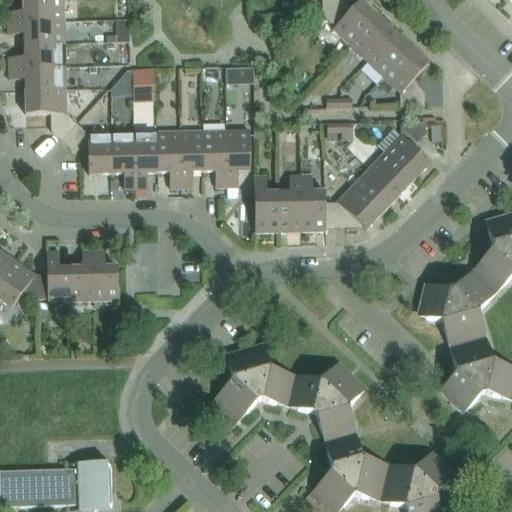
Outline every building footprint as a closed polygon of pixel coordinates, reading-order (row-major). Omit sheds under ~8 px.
[(7,14),(7,25),(63,24),(63,0),(22,1),(23,13),(7,14)] [(320,0),(322,17),(345,7),(344,0),(320,0)] [(345,7),(322,17),(335,29),(332,32),(349,48),(377,19),(360,3),(351,12),(345,7)] [(377,19),(349,48),(366,64),(394,35),(377,19)] [(24,36),(24,48),(64,47),(63,24),(7,25),(8,36),(24,36)] [(394,35),(366,64),(382,80),(410,50),(394,35)] [(8,60),(8,71),(64,70),(64,47),(24,48),(24,60),(8,60)] [(423,108),(423,107),(423,95),(411,84),(427,67),(410,50),(382,80),(399,96),(400,109),(423,108)] [(24,82),(25,93),(65,93),(64,70),(8,71),(8,82),(24,82)] [(153,72),(132,73),(132,98),(132,102),(154,100),(153,72)] [(237,72),(225,72),(225,88),(237,88),(237,72)] [(118,83),(110,92),(111,99),(118,99),(118,83)] [(50,116),(50,129),(50,133),(60,143),(76,126),(66,116),(65,93),(25,93),(25,117),(50,116)] [(338,110),(338,101),(326,102),(326,110),(338,110)] [(351,101),(338,101),(338,110),(351,110),(351,101)] [(412,149),(421,140),(424,137),(424,124),(400,125),(400,138),(384,155),(413,183),(429,166),(412,149)] [(71,153),(79,153),(87,153),(88,177),(111,177),(110,136),(87,137),(76,126),(60,143),(71,153)] [(339,135),(339,126),(326,126),(326,135),(339,135)] [(351,126),(339,126),(339,135),(352,135),(351,126)] [(224,133),(201,134),(203,175),(214,174),(215,190),(226,190),(224,133)] [(248,133),(224,133),(226,190),(227,190),(237,190),(237,174),(249,173),(248,133)] [(179,134),(156,135),(157,176),(169,175),(169,191),(180,191),(179,134)] [(201,134),(179,134),(180,191),(191,191),(191,175),(203,175),(201,134)] [(133,135),(110,136),(111,177),(123,176),(123,192),(135,192),(133,135)] [(156,135),(133,135),(135,192),(146,192),(145,176),(157,176),(156,135)] [(384,155),(368,171),(397,199),(413,183),(384,155)] [(368,171),(352,188),(382,216),(397,199),(368,171)] [(311,177),(300,178),(300,205),(301,234),(325,234),(324,229),(324,205),(324,193),(311,194),(311,177)] [(254,236),(278,235),(277,194),(266,195),(265,178),(253,179),(254,236)] [(289,194),(277,194),(278,235),(301,234),(300,205),(300,178),(289,178),(289,194)] [(336,205),(324,205),(324,229),(360,228),(365,233),(382,216),(352,188),(336,205)] [(237,190),(227,190),(227,199),(237,199),(237,190)] [(146,192),(135,192),(135,200),(146,200),(146,192)] [(490,253),(472,272),(496,295),(511,278),(511,214),(484,223),(485,225),(486,229),(486,231),(487,233),(491,248),(490,253)] [(0,283),(15,263),(0,252),(0,283)] [(82,269),(70,270),(71,304),(94,304),(93,253),(82,253),(82,269)] [(104,253),(93,253),(94,304),(117,303),(116,268),(104,269),(104,253)] [(46,254),(47,277),(47,301),(47,305),(71,304),(70,270),(59,270),(58,254),(46,254)] [(35,277),(15,263),(0,283),(0,302),(10,310),(23,293),(34,301),(47,301),(47,277),(35,277)] [(423,287),(415,319),(424,321),(441,325),(447,346),(448,350),(485,339),(478,314),(496,295),(472,272),(454,291),(449,292),(433,289),(432,288),(432,289),(431,288),(427,287),(423,287)] [(125,322),(135,322),(134,312),(124,312),(125,322)] [(444,388),(437,394),(461,417),(463,415),(468,411),(467,411),(480,398),(484,397),(506,402),(511,403),(511,368),(509,368),(493,364),(488,350),(485,339),(448,350),(449,354),(455,375),(445,387),(443,388),(444,388)] [(221,393),(207,408),(231,431),(234,428),(240,422),(245,416),(254,406),(256,405),(261,403),(262,403),(276,407),(281,408),(286,410),(294,377),(284,375),(269,371),(269,370),(264,356),(265,356),(264,354),(262,345),(225,356),(227,365),(227,367),(228,367),(232,381),(232,382),(221,393)] [(294,377),(286,410),(289,410),(297,412),(310,415),(312,416),(316,419),(316,421),(320,435),(321,436),(322,440),(323,445),(355,435),(354,431),(353,427),(352,425),(348,411),(348,410),(358,399),(360,398),(366,391),(352,378),(349,375),(338,365),(337,365),(332,371),(331,371),(330,372),(331,372),(320,383),(319,384),(304,380),(294,377)] [(309,496),(304,501),(315,511),(339,511),(342,509),(353,498),(369,501),(368,502),(376,504),(379,504),(388,466),(378,464),(377,464),(363,461),(362,460),(358,445),(358,444),(356,439),(355,435),(323,445),(324,449),(325,453),(326,455),(330,469),(331,470),(330,475),(328,476),(319,486),(318,486),(315,490),(309,496)] [(388,466),(379,504),(380,504),(389,506),(404,510),(404,511),(439,511),(436,500),(437,496),(438,494),(448,484),(449,483),(451,481),(453,479),(455,476),(432,454),(426,461),(425,460),(424,461),(414,472),(413,472),(398,469),(388,466)] [(111,511),(110,465),(57,466),(58,467),(79,467),(79,471),(0,473),(0,510),(80,508),(79,511),(111,511)]
